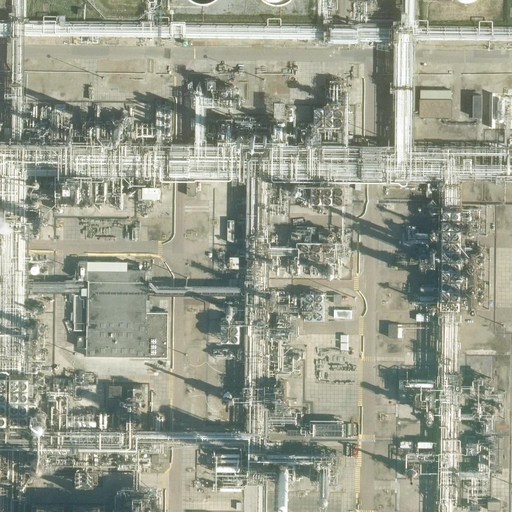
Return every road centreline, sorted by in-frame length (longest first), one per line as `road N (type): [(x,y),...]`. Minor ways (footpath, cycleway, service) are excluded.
road 1 (unknown): [(177,511),(185,54)]
road 2 (unknown): [(363,511),(371,56)]
